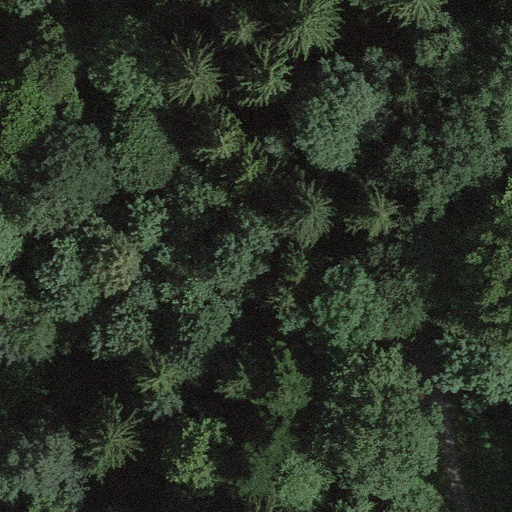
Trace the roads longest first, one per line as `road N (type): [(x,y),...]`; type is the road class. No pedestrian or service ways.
road 1 (track): [(2,0),(429,271)]
road 2 (track): [(469,0),(429,271)]
road 3 (track): [(429,271),(427,333),(464,511)]
